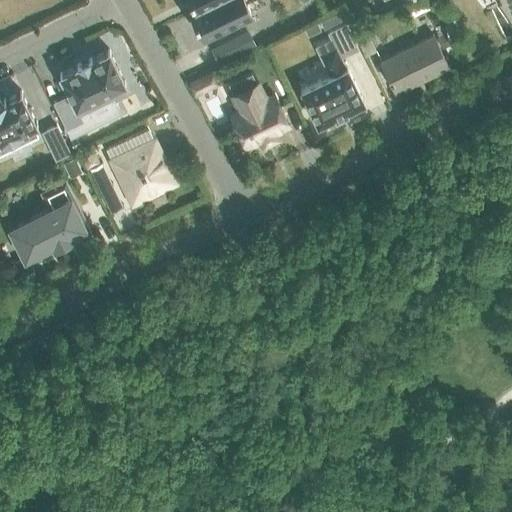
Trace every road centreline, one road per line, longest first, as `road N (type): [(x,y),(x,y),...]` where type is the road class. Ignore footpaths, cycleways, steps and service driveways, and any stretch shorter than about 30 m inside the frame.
road 1 (residential): [(239,220),(511,91)]
road 2 (residential): [(239,220),(0,336)]
road 3 (residential): [(239,220),(122,0)]
road 4 (unknown): [(353,399),(511,241)]
road 5 (residential): [(122,0),(0,59)]
